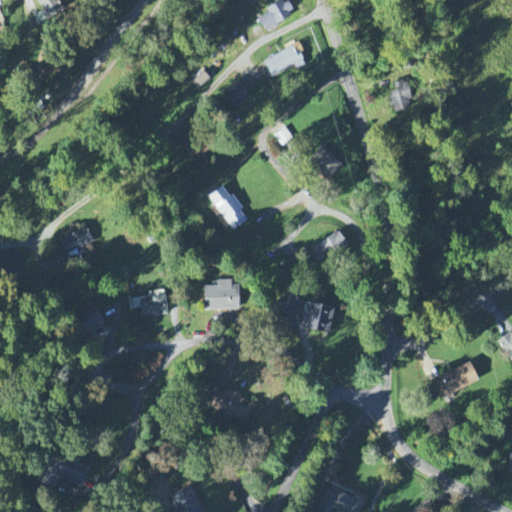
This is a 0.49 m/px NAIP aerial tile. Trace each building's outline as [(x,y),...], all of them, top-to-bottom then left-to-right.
[(57,0),(34,0),(45,20),(63,10),(57,0)] [(265,31),(293,15),(283,0),(281,0),(265,10),(267,14),(258,19),(265,31)] [(304,67),(293,46),(262,62),(271,79),(294,66),(297,71),(304,67)] [(209,81),(202,73),(191,84),(198,92),(209,81)] [(411,109),(406,81),(391,85),(393,93),(388,94),(392,113),(411,109)] [(213,97),(224,116),(250,101),(239,83),(213,97)] [(329,182),(341,164),(319,150),(308,168),(329,182)] [(206,198),(232,232),(248,220),(222,186),(206,198)] [(95,245),(87,228),(59,241),(67,258),(95,245)] [(347,247),(337,233),(309,253),(319,267),(347,247)] [(237,287),(230,287),(230,282),(216,282),(216,288),(202,288),(203,312),(238,311),(237,287)] [(274,302),(283,319),(301,310),(293,293),(274,302)] [(141,319),(167,314),(164,296),(138,301),(141,319)] [(333,309),(311,304),(306,331),(328,335),(333,309)] [(104,325),(95,308),(75,319),(84,336),(104,325)] [(511,364),(511,332),(497,342),(511,364)] [(442,399),(478,383),(469,364),(433,380),(442,399)] [(204,406),(218,412),(217,415),(245,428),(255,405),(213,386),(204,406)] [(81,488),(87,469),(77,466),(78,465),(48,454),(38,484),(55,490),(58,480),(81,488)] [(169,497),(175,511),(199,511),(190,488),(169,497)] [(359,511),(363,502),(326,490),(318,511),(331,511),(332,511),(333,511),(359,511)]
